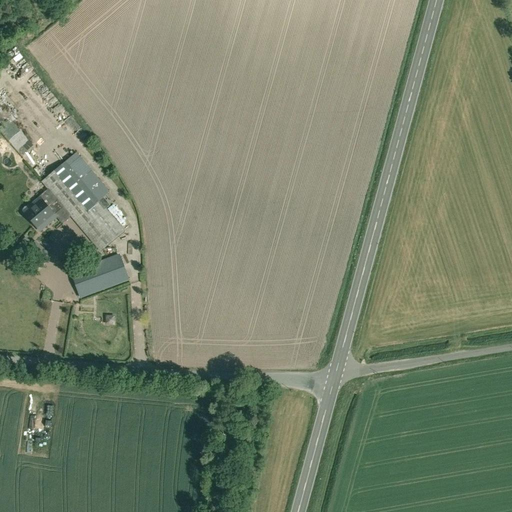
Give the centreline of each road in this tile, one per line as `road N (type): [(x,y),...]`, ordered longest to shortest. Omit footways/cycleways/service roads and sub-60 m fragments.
road 1 (secondary): [(435,0),(334,376)]
road 2 (unclassified): [(0,356),(285,381),(334,376)]
road 3 (unclassified): [(511,347),(334,376)]
road 4 (secondary): [(334,376),(297,511)]
